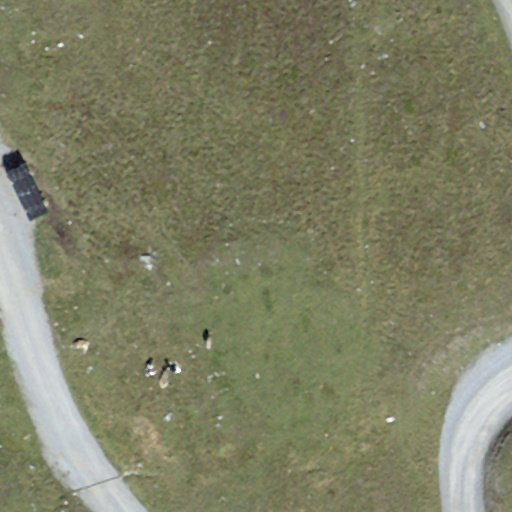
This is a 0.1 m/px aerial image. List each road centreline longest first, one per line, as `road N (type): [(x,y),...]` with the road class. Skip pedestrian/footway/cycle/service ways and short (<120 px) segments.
road 1 (track): [(122,511),(62,423),(0,249)]
road 2 (track): [(511,380),(476,419),(462,511)]
